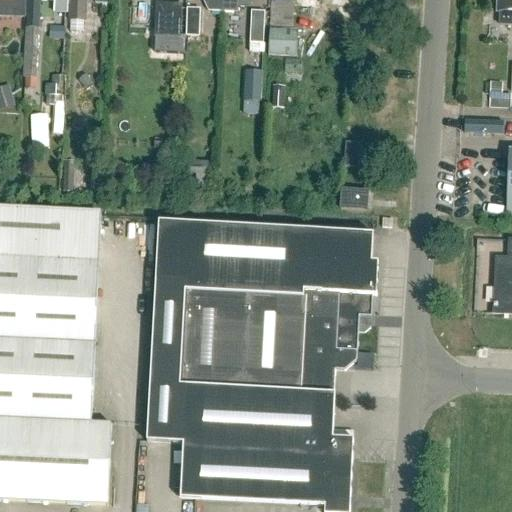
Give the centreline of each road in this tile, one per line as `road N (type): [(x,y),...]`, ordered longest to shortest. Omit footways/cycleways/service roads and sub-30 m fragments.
road 1 (unclassified): [(413,376),(436,0)]
road 2 (unclassified): [(403,511),(413,376)]
